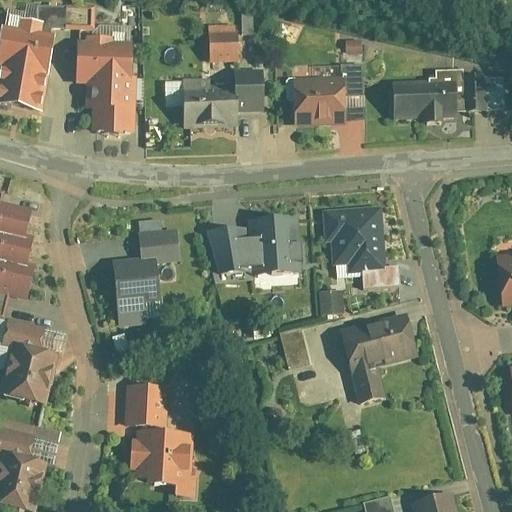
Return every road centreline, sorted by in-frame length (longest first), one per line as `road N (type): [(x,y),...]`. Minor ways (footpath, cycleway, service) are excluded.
road 1 (residential): [(66,172),(249,177),(410,162)]
road 2 (residential): [(66,172),(60,196),(92,380),(74,511)]
road 3 (residential): [(451,353),(410,162)]
road 4 (residential): [(491,511),(451,353)]
